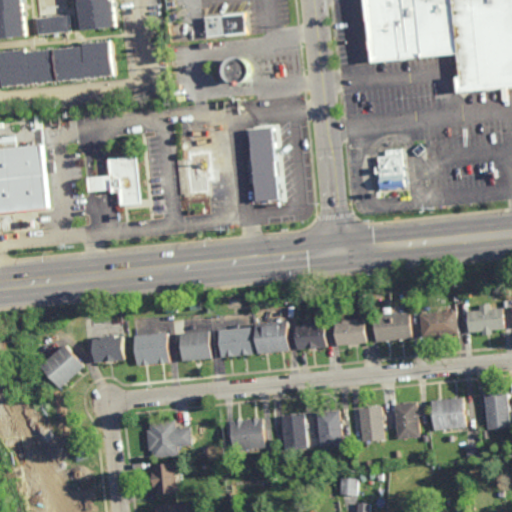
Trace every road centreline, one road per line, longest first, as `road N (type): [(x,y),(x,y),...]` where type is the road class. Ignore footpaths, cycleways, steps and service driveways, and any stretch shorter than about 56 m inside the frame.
road 1 (primary): [(0,282),(511,233)]
road 2 (residential): [(511,361),(140,399)]
road 3 (residential): [(315,0),(341,248)]
road 4 (residential): [(140,399),(120,405),(113,425),(123,511)]
